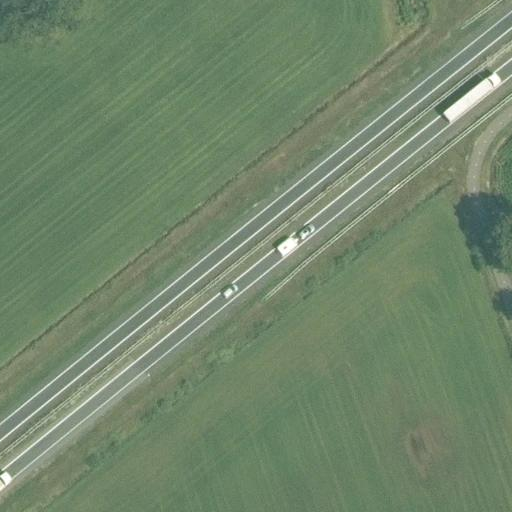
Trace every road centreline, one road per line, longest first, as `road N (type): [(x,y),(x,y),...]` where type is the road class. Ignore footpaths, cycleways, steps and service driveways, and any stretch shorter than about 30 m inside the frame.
road 1 (trunk): [(0,482),(511,67)]
road 2 (trunk): [(511,22),(0,433)]
